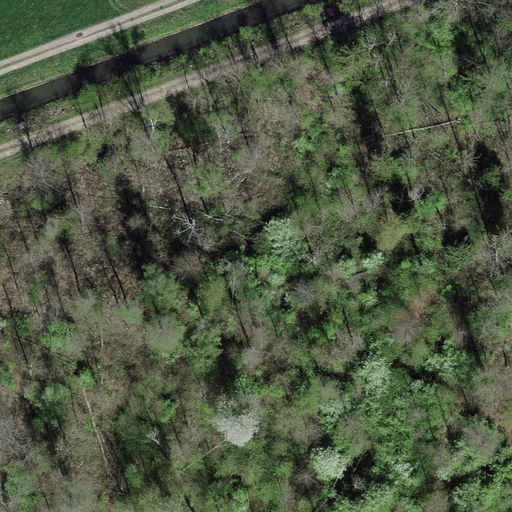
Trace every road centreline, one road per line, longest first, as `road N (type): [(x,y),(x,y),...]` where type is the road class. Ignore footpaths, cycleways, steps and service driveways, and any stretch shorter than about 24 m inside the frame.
road 1 (track): [(0,151),(404,0)]
road 2 (track): [(0,69),(183,0)]
